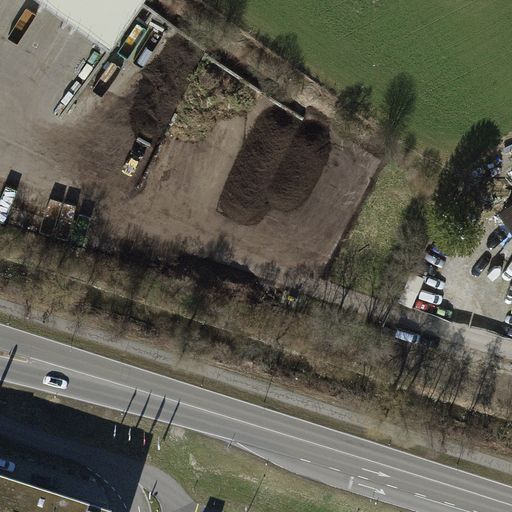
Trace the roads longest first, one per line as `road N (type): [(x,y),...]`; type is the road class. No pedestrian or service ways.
road 1 (secondary): [(62,368),(511,506)]
road 2 (track): [(511,351),(389,311)]
